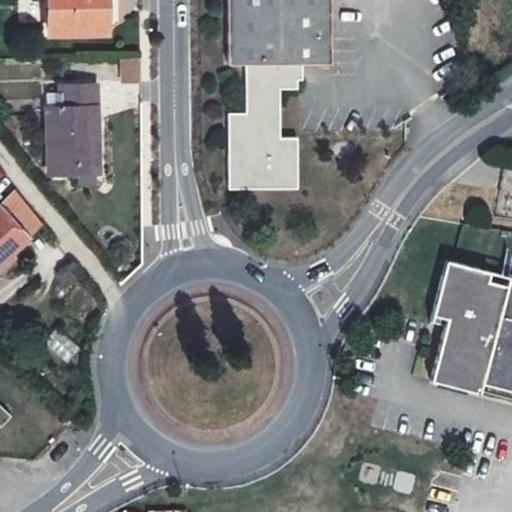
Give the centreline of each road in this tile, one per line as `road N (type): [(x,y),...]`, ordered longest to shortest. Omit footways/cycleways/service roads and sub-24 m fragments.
road 1 (unclassified): [(295,315),(333,283),(446,146),(511,106)]
road 2 (tertiary): [(145,439),(182,459),(225,463),(281,434),(308,377),(295,315)]
road 3 (tertiary): [(170,0),(171,163),(192,268)]
road 4 (tertiary): [(192,268),(148,288),(112,351),(117,399),(145,439)]
road 5 (unknown): [(131,306),(0,144)]
road 6 (tertiary): [(145,439),(45,511)]
road 7 (tertiary): [(295,315),(262,281),(192,268)]
